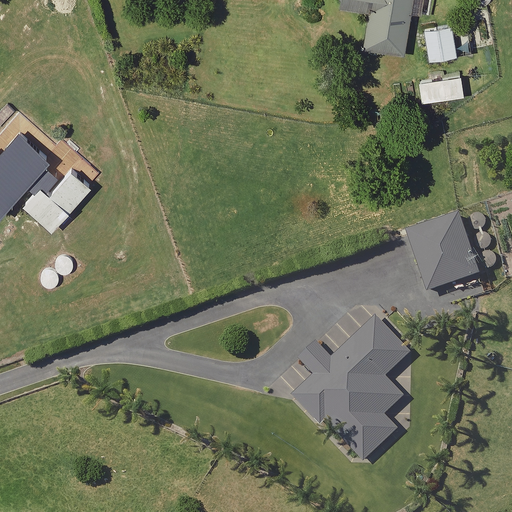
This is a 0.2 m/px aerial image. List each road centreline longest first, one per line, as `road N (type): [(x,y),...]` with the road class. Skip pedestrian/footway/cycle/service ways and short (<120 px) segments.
road 1 (unknown): [(106,341),(267,290),(291,306),(292,330),(261,361),(229,373)]
road 2 (unknown): [(106,341),(165,367),(229,373)]
